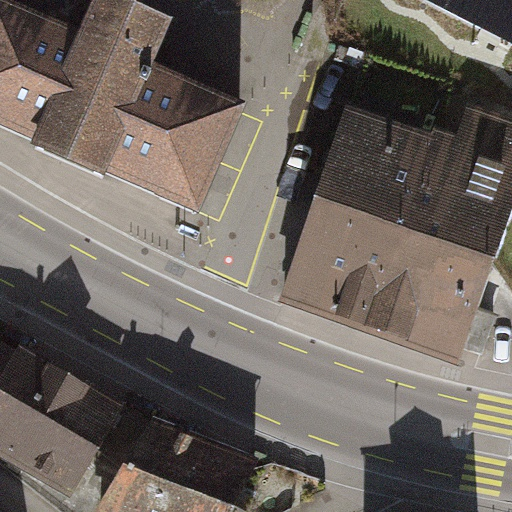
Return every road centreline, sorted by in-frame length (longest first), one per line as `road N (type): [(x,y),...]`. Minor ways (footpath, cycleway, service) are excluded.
road 1 (secondary): [(0,240),(203,347),(326,399),(417,429),(511,447)]
road 2 (unknown): [(203,347),(272,160),(280,98),(248,46),(182,0)]
